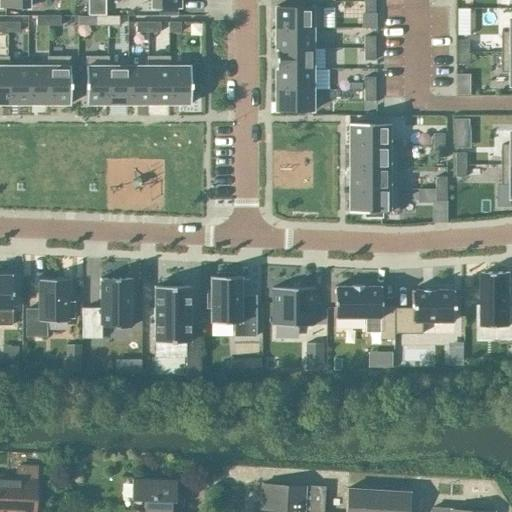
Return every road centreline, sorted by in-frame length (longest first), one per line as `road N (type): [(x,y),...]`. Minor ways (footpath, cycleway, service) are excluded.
road 1 (residential): [(245,239),(396,243),(511,235)]
road 2 (residential): [(0,228),(245,239)]
road 3 (residential): [(245,0),(245,239)]
